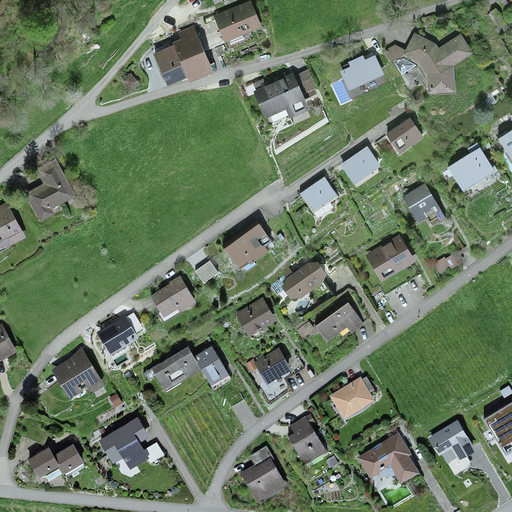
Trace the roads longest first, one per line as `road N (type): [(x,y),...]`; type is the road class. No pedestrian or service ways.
road 1 (residential): [(403,109),(63,338),(30,378),(8,426),(0,477)]
road 2 (residential): [(511,239),(263,426),(225,467),(210,511)]
road 3 (residential): [(72,116),(218,79),(458,0)]
road 4 (residential): [(199,511),(0,492)]
road 5 (residential): [(72,116),(175,0)]
